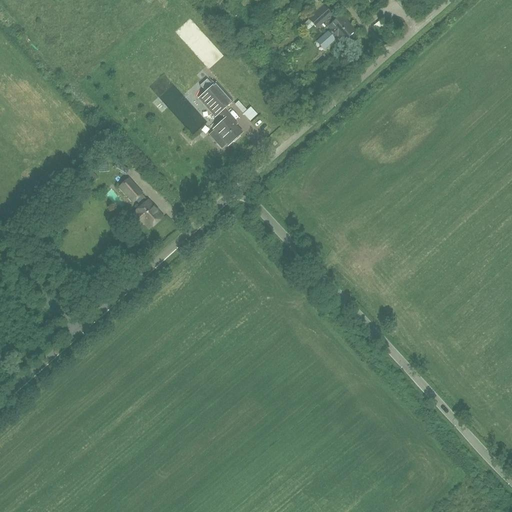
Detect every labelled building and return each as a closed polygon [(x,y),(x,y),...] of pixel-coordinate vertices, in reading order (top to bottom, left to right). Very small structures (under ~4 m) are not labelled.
[(305,0),(315,12),(320,8),(317,3),(319,2),(317,0),(305,0)] [(342,43),(355,31),(341,16),(333,23),(329,18),(332,16),(323,6),(308,20),(302,26),(307,32),(314,26),(317,29),(322,24),(327,29),(328,27),(331,30),(328,33),(328,32),(320,40),(326,48),(335,40),(337,37),(342,43)] [(241,133),(232,123),(234,122),(223,110),(232,102),(216,84),(215,85),(209,78),(200,86),(206,93),(199,99),(215,116),(217,115),(224,121),(214,130),(228,146),(241,133)] [(125,174),(127,170),(116,162),(113,166),(125,174)] [(149,230),(163,218),(148,201),(142,194),(129,179),(120,187),(133,202),(135,200),(141,207),(134,213),(135,214),(132,216),(141,226),(144,223),(149,230)]
